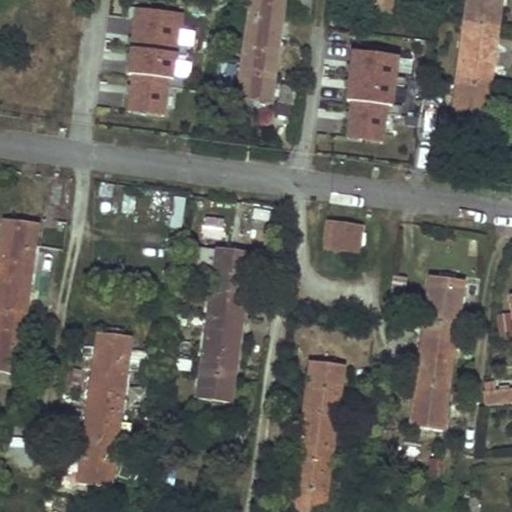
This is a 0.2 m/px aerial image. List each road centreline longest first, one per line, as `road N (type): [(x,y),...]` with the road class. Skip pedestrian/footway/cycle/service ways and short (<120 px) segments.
road 1 (residential): [(0,142),(511,210)]
road 2 (unknown): [(511,210),(490,279),(458,511)]
